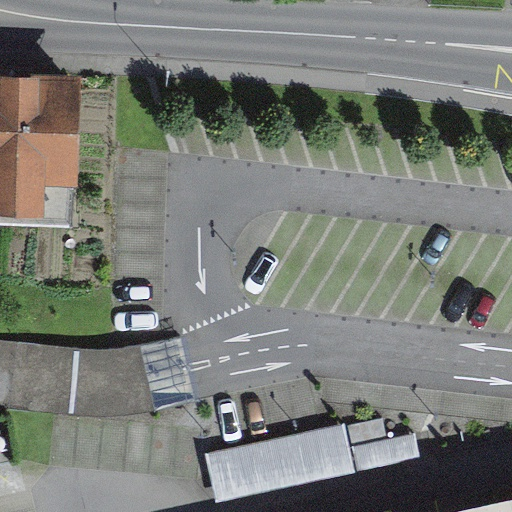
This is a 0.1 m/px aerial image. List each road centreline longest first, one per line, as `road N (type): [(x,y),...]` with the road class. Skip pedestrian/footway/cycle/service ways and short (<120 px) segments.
road 1 (secondary): [(0,13),(511,51)]
road 2 (unknown): [(104,511),(76,358),(0,388)]
